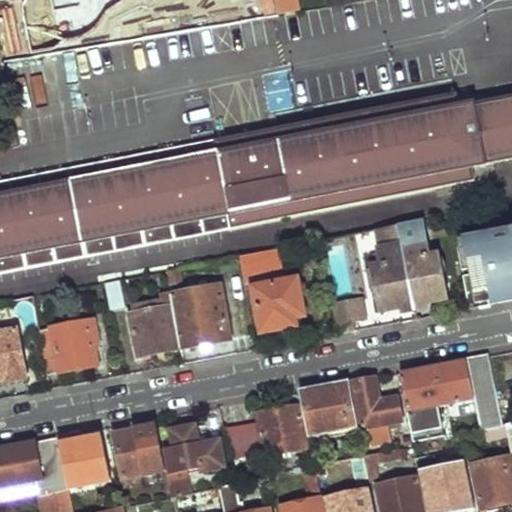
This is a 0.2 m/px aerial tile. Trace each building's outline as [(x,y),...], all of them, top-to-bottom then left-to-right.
[(250,19),(246,0),(20,0),(31,58),(250,19)] [(295,0),(275,0),(278,14),(298,11),(295,0)] [(460,100),(218,146),(219,155),(0,196),(0,258),(231,215),(232,223),(474,177),(472,168),(511,159),(511,100),(462,111),(460,100)] [(0,196),(219,155),(218,146),(0,187),(0,196)] [(231,215),(0,258),(0,267),(232,223),(231,215)] [(419,224),(399,227),(414,306),(447,300),(442,275),(446,274),(444,259),(439,260),(438,255),(431,256),(428,240),(421,241),(419,224)] [(399,227),(377,232),(384,265),(373,266),(374,272),(370,273),(374,290),(377,289),(381,312),(414,306),(399,227)] [(511,235),(467,244),(479,309),(511,302),(511,235)] [(271,252),(242,258),(248,291),(255,290),(254,279),(275,274),(271,252)] [(181,269),(169,272),(171,286),(184,283),(181,269)] [(126,308),(122,281),(109,283),(109,289),(113,311),(126,308)] [(299,281),(255,290),(263,336),(308,327),(299,281)] [(222,288),(173,297),(182,349),(231,340),(222,288)] [(164,309),(131,315),(140,357),(182,349),(173,297),(162,299),(164,309)] [(349,301),(334,303),(340,335),(355,333),(349,301)] [(89,320),(51,327),(40,329),(48,374),(60,372),(98,364),(94,345),(102,344),(99,327),(91,329),(89,320)] [(18,329),(0,333),(0,385),(27,381),(18,329)] [(488,357),(468,361),(476,399),(482,430),(501,426),(488,357)] [(446,365),(402,374),(416,441),(444,436),(438,407),(476,399),(468,361),(446,365)] [(376,378),(356,383),(367,434),(405,427),(400,402),(382,405),(376,378)] [(327,388),(303,393),(312,438),(360,428),(351,384),(327,388)] [(300,408),(260,416),(268,457),(309,449),(300,408)] [(134,432),(117,436),(126,480),(167,472),(157,420),(141,424),(133,425),(134,432)] [(257,424),(226,431),(231,460),(264,454),(257,424)] [(168,453),(172,474),(167,474),(172,499),(190,495),(186,471),(202,468),(203,475),(225,469),(220,443),(201,446),(197,427),(172,432),(176,452),(168,453)] [(83,435),(59,439),(69,491),(112,482),(103,438),(84,441),(83,435)] [(20,447),(0,450),(0,485),(40,477),(48,511),(72,511),(69,491),(59,439),(20,447)] [(401,448),(366,456),(372,481),(380,479),(377,464),(403,457),(401,448)] [(314,451),(306,453),(309,472),(318,470),(318,467),(314,451)] [(366,456),(355,458),(361,484),(372,481),(366,456)] [(511,459),(473,468),(482,509),(511,502),(511,459)] [(329,464),(318,467),(318,470),(323,493),(335,490),(329,464)] [(323,493),(318,470),(309,472),(307,471),(312,496),(323,493)] [(281,471),(271,474),(276,500),(287,498),(281,471)] [(425,511),(419,481),(379,489),(383,511),(425,511)] [(221,489),(223,498),(226,511),(225,511),(242,511),(237,485),(236,486),(221,489)] [(352,486),(343,488),(344,497),(329,500),(331,511),(372,511),(368,491),(354,495),(352,486)] [(223,498),(215,499),(217,511),(223,511),(226,511),(223,498)] [(327,511),(325,501),(283,511),(327,511)]
